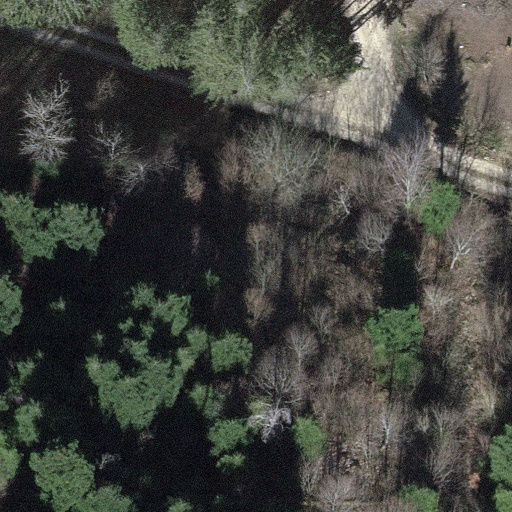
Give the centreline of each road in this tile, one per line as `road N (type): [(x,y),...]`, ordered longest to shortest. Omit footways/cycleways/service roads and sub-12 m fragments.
road 1 (track): [(0,15),(394,141),(511,169)]
road 2 (track): [(394,141),(362,0)]
